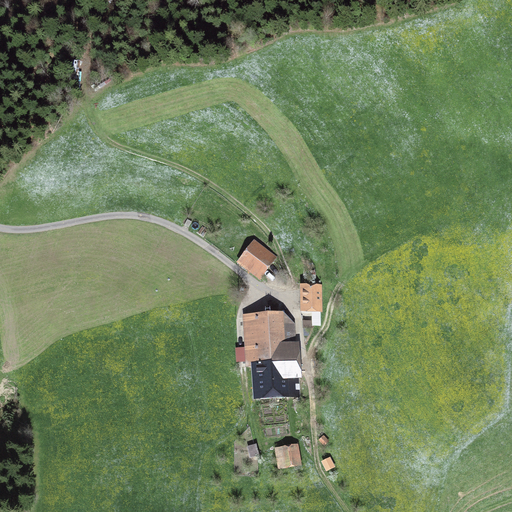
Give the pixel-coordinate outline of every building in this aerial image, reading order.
[(271,260),(252,246),(240,261),(259,276),(271,260)] [(303,310),(319,310),(319,288),(302,288),(303,310)] [(279,325),(279,314),(234,316),(235,365),(245,364),(245,360),(254,360),(254,364),(256,364),(256,391),(284,391),(294,396),(292,324),(279,325)] [(257,457),(254,446),(248,448),(250,459),(257,457)] [(298,464),(296,447),(275,449),(276,466),(298,464)] [(332,458),(323,462),(327,471),(336,468),(332,458)]
